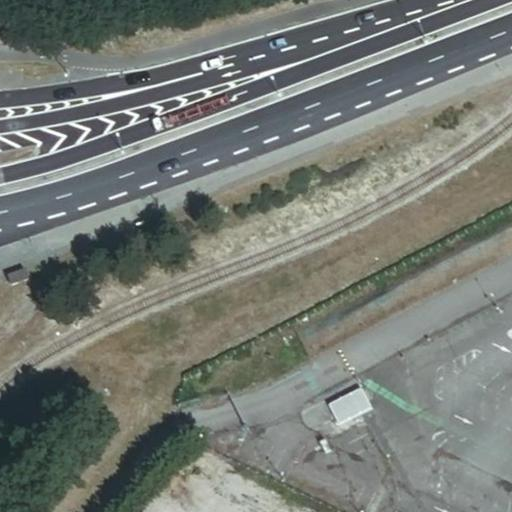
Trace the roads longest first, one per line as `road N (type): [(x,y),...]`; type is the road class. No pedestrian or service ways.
road 1 (secondary): [(0,214),(251,134),(511,27)]
road 2 (unclassified): [(489,0),(0,171)]
road 3 (secondary): [(451,0),(136,101),(0,123)]
road 4 (secondary): [(409,0),(231,56),(0,100)]
